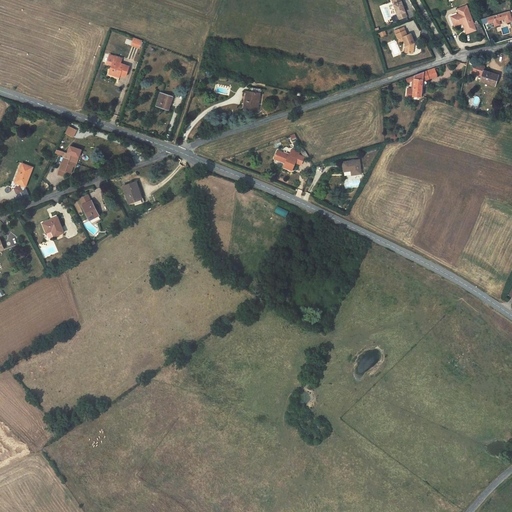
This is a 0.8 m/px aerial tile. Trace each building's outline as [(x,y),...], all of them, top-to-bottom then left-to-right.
[(392,0),(393,4),(398,20),(406,17),(401,2),(400,0),(392,0)] [(473,23),(467,5),(458,9),(459,14),(451,17),(455,26),(463,23),(467,33),(476,30),(474,26),(473,23)] [(511,19),(510,11),(487,18),(489,24),(494,22),(495,26),(500,25),(499,20),(506,18),(507,23),(511,21),(511,19)] [(485,35),(480,24),(477,26),(481,37),(485,35)] [(404,28),(395,31),(398,38),(402,37),(407,35),(404,28)] [(407,35),(402,37),(404,40),(406,45),(407,45),(406,52),(412,53),(414,42),(411,34),(407,35)] [(139,48),(142,40),(134,38),(131,45),(139,48)] [(122,58),(115,56),(110,54),(107,63),(112,65),(109,73),(116,76),(117,73),(120,74),(126,76),(129,66),(122,64),(121,65),(120,65),(122,58)] [(475,63),(472,73),(482,76),(484,70),(485,66),(475,63)] [(426,71),(429,78),(429,79),(437,76),(434,68),(426,71)] [(495,86),(498,75),(484,70),(482,76),(480,81),(487,83),(495,86)] [(426,71),(415,75),(414,79),(413,89),(413,95),(420,96),(421,96),(422,80),(429,78),(426,71)] [(247,91),(245,100),(248,101),(246,109),(257,111),(259,94),(261,94),(262,89),(250,87),(249,91),(247,91)] [(151,108),(162,111),(163,108),(156,106),(160,92),(156,91),(151,108)] [(173,96),(160,92),(156,106),(163,108),(169,110),(173,96)] [(64,133),(73,137),(76,130),(67,125),(64,133)] [(70,146),(67,153),(77,156),(79,157),(81,150),(70,146)] [(298,154),(299,153),(292,150),(290,155),(278,150),(275,158),(285,163),(284,167),(292,170),(295,163),(298,154)] [(65,152),(62,163),(64,164),(63,167),(61,166),(58,175),(65,177),(66,175),(67,172),(70,173),(71,173),(73,166),(77,156),(67,153),(65,152)] [(361,173),(359,160),(343,162),(344,171),(351,170),(352,174),(361,173)] [(33,168),(22,164),(15,182),(19,184),(26,187),(33,168)] [(136,182),(123,186),(128,203),(140,199),(137,189),(138,188),(136,182)] [(26,187),(19,184),(18,185),(19,187),(14,188),(16,193),(24,190),(26,187)] [(82,205),(90,220),(99,215),(93,204),(91,201),(88,195),(80,199),(83,205),(82,205)] [(93,204),(99,215),(100,217),(101,217),(94,203),(93,204)] [(57,217),(53,219),(53,220),(52,221),(51,220),(43,223),(47,232),(52,231),(54,236),(59,234),(63,232),(57,217)]
